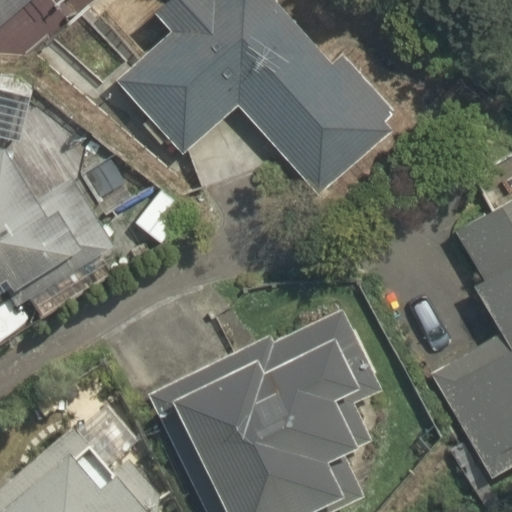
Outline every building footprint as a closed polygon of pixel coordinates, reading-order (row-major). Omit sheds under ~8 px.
[(137,0),(158,24),(109,66),(178,148),(227,107),(295,186),(380,115),(312,35),(299,45),(261,0),(137,0)] [(0,268),(82,209),(54,170),(21,195),(0,166),(0,268)] [(511,170),(373,249),(433,355),(421,362),(465,439),(511,412),(511,170)] [(379,423),(327,302),(146,380),(202,511),(330,511),(306,454),(379,423)] [(0,511),(109,511),(43,415),(0,444),(0,511)]
